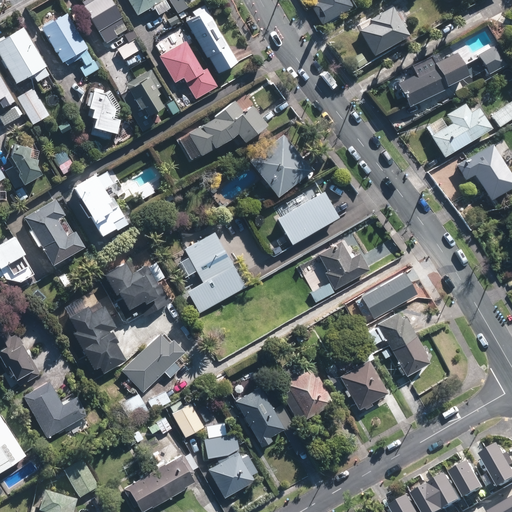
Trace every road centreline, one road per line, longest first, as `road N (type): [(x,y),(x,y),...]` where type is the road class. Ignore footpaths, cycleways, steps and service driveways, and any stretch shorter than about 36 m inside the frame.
road 1 (residential): [(511,366),(441,250),(261,0)]
road 2 (residential): [(301,511),(511,390)]
